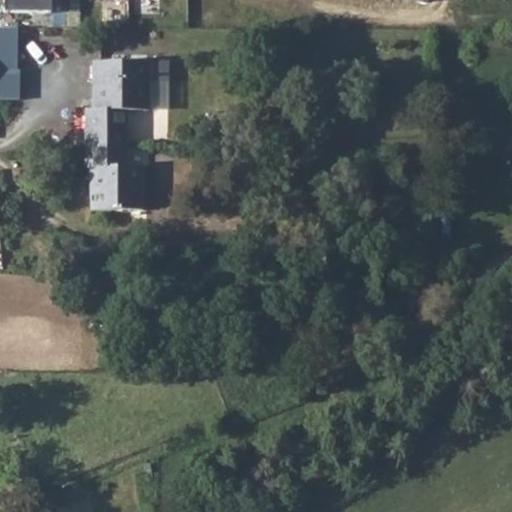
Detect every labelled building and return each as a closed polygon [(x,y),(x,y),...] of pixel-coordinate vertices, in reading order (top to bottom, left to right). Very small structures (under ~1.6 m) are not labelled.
[(4,0),(4,15),(52,15),(52,0),(4,0)] [(16,30),(0,29),(0,102),(19,102),(19,72),(16,72),(16,30)] [(299,33),(271,33),(272,56),(299,57),(299,33)] [(85,109),(85,148),(127,146),(127,110),(148,111),(148,62),(93,62),(93,109),(85,109)] [(166,62),(148,62),(148,111),(166,111),(166,62)] [(127,146),(85,148),(85,168),(91,168),(91,210),(142,210),(143,167),(127,166),(127,146)]
